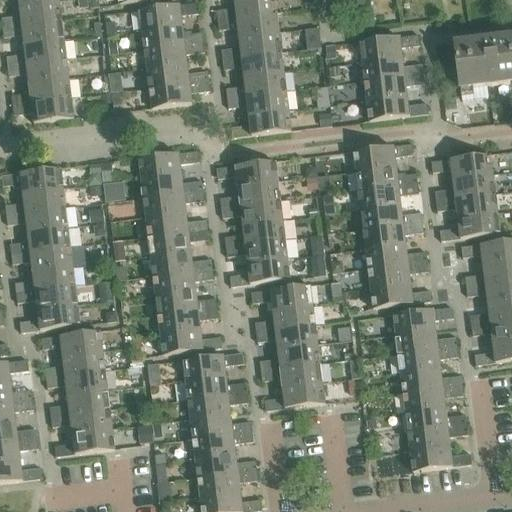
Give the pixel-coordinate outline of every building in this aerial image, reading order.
[(0,0),(0,2),(16,0),(18,0),(20,9),(60,4),(58,0),(0,0)] [(217,14),(218,23),(277,16),(274,0),(246,0),(235,1),(236,11),(217,14)] [(2,21),(3,31),(62,24),(60,4),(20,9),(21,19),(2,21)] [(140,13),(143,33),(182,29),(181,19),(200,17),(199,6),(140,13)] [(277,16),(218,23),(219,33),(238,31),(240,41),(279,36),(277,16)] [(64,43),(62,24),(3,31),(4,41),(24,39),(25,48),(64,43)] [(184,38),(182,29),(143,33),(145,53),(204,46),(203,36),(184,38)] [(279,36),(240,41),(241,51),(222,53),(223,63),(282,56),(279,36)] [(360,45),(363,65),(402,60),(401,51),(420,49),(419,38),(360,45)] [(511,85),(511,38),(454,45),(460,92),(511,85)] [(64,43),(25,48),(26,58),(7,60),(8,70),(67,63),(64,43)] [(205,56),(204,46),(145,53),(148,72),(187,67),(186,58),(205,56)] [(282,56),(223,63),(224,73),(243,71),(245,80),(284,75),(282,56)] [(402,60),(363,65),(365,85),(424,78),(422,68),(403,70),(402,60)] [(69,82),(67,63),(8,70),(9,80),(28,77),(30,87),(69,82)] [(148,72),(150,92),(209,85),(208,75),(188,77),(187,67),(148,72)] [(286,94),(284,75),(245,80),(246,90),(226,92),(228,102),(286,94)] [(424,78),(365,85),(367,104),(407,99),(406,90),(425,87),(424,78)] [(72,102),(69,82),(30,87),(31,96),(12,99),(13,109),(72,102)] [(209,85),(150,92),(153,112),(192,107),(191,97),(210,94),(209,85)] [(286,94),(228,102),(229,112),(248,109),(249,119),(289,114),(286,94)] [(407,99),(367,104),(370,125),(429,117),(427,106),(408,109),(407,99)] [(72,102),(13,109),(14,119),(33,116),(34,127),(74,122),(72,102)] [(289,114),(249,119),(250,128),(231,131),(233,142),(291,134),(289,114)] [(354,155),(357,175),(396,170),(395,161),(414,158),(413,147),(354,155)] [(139,162),(142,182),(182,177),(180,168),(199,165),(198,155),(139,162)] [(452,174),(453,183),(493,178),(490,158),(432,165),(433,176),(452,174)] [(237,180),(238,190),(278,185),(276,165),(217,172),(218,183),(237,180)] [(397,180),(396,170),(357,175),(359,195),(418,187),(417,177),(397,180)] [(23,187),(24,197),(63,192),(61,172),(2,179),(3,190),(23,187)] [(142,182),(144,202),(203,194),(202,184),(183,187),(182,177),(142,182)] [(493,178),(453,183),(455,193),(435,195),(437,205),(495,198),(493,178)] [(220,202),(222,212),(280,204),(278,185),(238,190),(240,199),(220,202)] [(419,197),(418,187),(359,195),(362,214),(401,209),(400,200),(419,197)] [(63,192),(24,197),(25,206),(6,209),(7,219),(66,211),(63,192)] [(203,194),(144,202),(147,221),(186,216),(185,207),(204,204),(203,194)] [(457,213),(458,222),(498,217),(495,198),(437,205),(438,215),(457,213)] [(242,219),(243,229),(283,224),(280,204),(222,212),(223,222),(242,219)] [(401,209),(362,214),(364,234),(423,226),(421,216),(402,219),(401,209)] [(27,226),(29,236),(68,231),(66,211),(7,219),(8,229),(27,226)] [(147,221),(149,240),(208,233),(207,223),(187,226),(186,216),(147,221)] [(498,217),(458,222),(459,232),(440,234),(441,245),(500,237),(498,217)] [(225,241),(226,250),(285,243),(283,224),(243,229),(244,238),(225,241)] [(423,226),(364,234),(366,253),(406,248),(405,239),(424,236),(423,226)] [(71,250),(68,231),(29,236),(30,245),(11,248),(12,258),(71,250)] [(149,240),(152,260),(191,255),(190,246),(209,243),(208,233),(149,240)] [(285,243),(226,250),(228,260),(247,258),(248,268),(288,263),(285,243)] [(482,259),(483,268),(511,264),(511,244),(462,250),(463,261),(482,259)] [(407,258),(406,248),(366,253),(369,272),(427,265),(426,255),(407,258)] [(32,265),(33,275),(73,270),(71,250),(12,258),(13,268),(32,265)] [(152,260),(154,280),(213,273),(211,263),(192,265),(191,255),(152,260)] [(288,263),(248,268),(249,277),(230,279),(231,290),(290,283),(288,263)] [(465,280),(467,290),(511,284),(511,264),(483,268),(485,278),(465,280)] [(369,272),(371,292),(410,287),(409,277),(429,275),(427,265),(369,272)] [(73,270),(33,275),(35,284),(15,286),(17,296),(75,289),(73,270)] [(213,273),(154,280),(156,299),(196,294),(195,285),(214,283),(213,273)] [(487,298),(488,307),(511,304),(511,284),(467,290),(468,300),(487,298)] [(410,287),(371,292),(374,312),(432,305),(431,294),(412,296),(410,287)] [(37,304),(38,314),(78,309),(75,289),(17,296),(18,306),(37,304)] [(272,304),(273,314),(313,309),(310,289),(252,296),(253,307),(272,304)] [(196,294),(156,299),(159,319),(218,312),(216,302),(197,304),(196,294)] [(511,304),(488,307),(489,317),(470,319),(471,329),(511,324),(511,304)] [(78,309),(38,314),(39,323),(20,325),(21,336),(80,329),(78,309)] [(313,309),(273,314),(274,323),(255,326),(257,336),(315,329),(313,309)] [(394,318),(396,338),(436,333),(435,324),(454,321),(452,311),(394,318)] [(159,319),(161,338),(201,333),(200,324),(219,322),(218,312),(159,319)] [(492,337),(493,346),(511,343),(511,324),(471,329),(473,339),(492,337)] [(277,343),(278,353),(318,348),(315,329),(257,336),(258,346),(277,343)] [(201,333),(161,338),(164,359),(223,351),(221,341),(202,343),(201,333)] [(396,338),(399,358),(457,350),(456,340),(437,343),(436,333),(396,338)] [(62,350),(63,360),(103,355),(100,335),(42,342),(43,353),(62,350)] [(511,343),(493,346),(494,356),(475,358),(476,369),(511,364),(511,343)] [(260,365),(261,375),(320,367),(318,348),(278,353),(279,362),(260,365)] [(457,350),(399,358),(401,377),(441,372),(439,363),(459,360),(457,350)] [(103,355),(63,360),(65,369),(45,372),(47,382),(105,374),(103,355)] [(184,364),(186,384),(226,379),(225,370),(244,367),(243,356),(184,364)] [(0,366),(0,387),(11,386),(10,376),(29,374),(28,363),(0,366)] [(282,382),(283,392),(323,387),(320,367),(261,375),(263,385),(282,382)] [(401,377),(403,397),(462,389),(461,379),(442,382),(441,372),(401,377)] [(108,394),(105,374),(47,382),(48,392),(67,389),(68,399),(108,394)] [(226,379),(186,384),(189,404),(247,396),(246,386),(227,389),(226,379)] [(11,386),(0,387),(0,407),(33,403),(31,393),(12,395),(11,386)] [(323,387),(283,392),(284,401),(265,404),(266,414),(325,407),(323,387)] [(403,397),(406,416),(445,411),(444,402),(463,399),(462,389),(403,397)] [(50,411),(51,420),(110,413),(108,394),(68,399),(69,408),(50,411)] [(189,404),(191,423),(231,418),(230,409),(249,406),(247,396),(189,404)] [(34,413),(33,403),(0,407),(0,426),(16,425),(15,415),(34,413)] [(406,416),(408,436),(467,428),(466,418),(447,421),(445,411),(406,416)] [(72,428),(73,438),(113,433),(110,413),(51,420),(53,430),(72,428)] [(231,418),(191,423),(194,442),(252,435),(251,425),(232,427),(231,418)] [(0,426),(0,446),(37,442),(36,432),(17,434),(16,425),(0,426)] [(408,436),(411,455),(450,450),(449,440),(468,438),(467,428),(408,436)] [(113,433),(73,438),(74,447),(55,450),(56,460),(115,453),(113,433)] [(252,435),(194,442),(196,462),(236,457),(234,447),(253,445),(252,435)] [(37,442),(0,446),(0,466),(21,464),(20,454),(39,452),(37,442)] [(450,450),(411,455),(413,475),(472,468),(471,457),(451,459),(450,450)] [(196,462),(198,481),(257,474),(256,464),(237,466),(236,457),(196,462)] [(21,464),(0,466),(0,486),(42,482),(41,471),(22,473),(21,464)] [(257,474),(198,481),(201,501),(240,496),(239,486),(258,484),(257,474)] [(240,496),(201,501),(202,511),(261,511),(261,503),(241,505),(240,496)]
